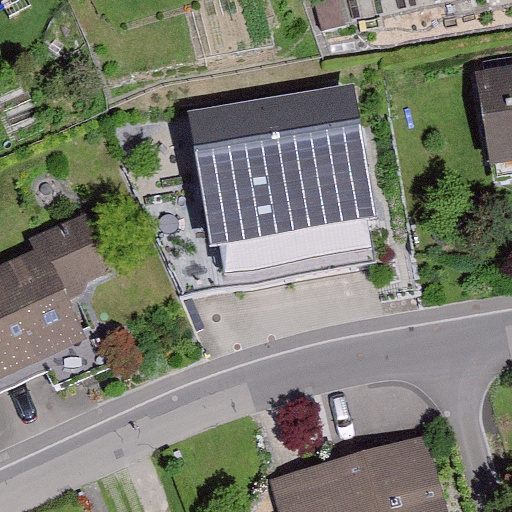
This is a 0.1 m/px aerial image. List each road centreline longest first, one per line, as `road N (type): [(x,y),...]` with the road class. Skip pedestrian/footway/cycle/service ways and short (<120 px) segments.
road 1 (residential): [(450,341),(221,397),(0,495)]
road 2 (residential): [(495,511),(450,341)]
